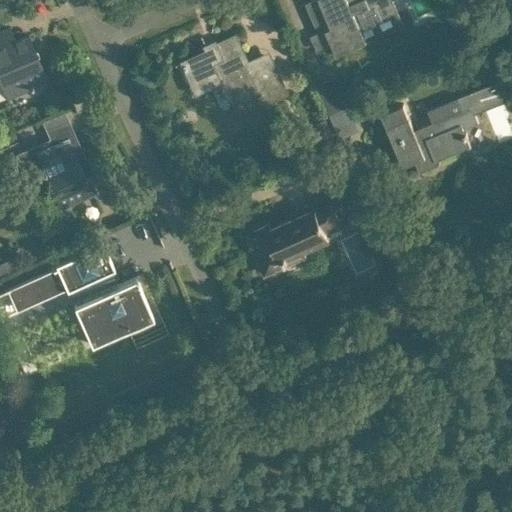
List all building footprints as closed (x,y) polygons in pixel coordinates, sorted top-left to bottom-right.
[(309,0),(305,2),(316,27),(324,24),(336,53),(366,40),(361,28),(399,11),(393,0),(309,0)] [(2,30),(0,30),(0,76),(8,95),(46,79),(52,93),(53,93),(28,34),(7,43),(2,30)] [(177,64),(195,56),(209,88),(223,81),(232,101),(260,89),(267,103),(289,94),(272,56),(251,65),(236,33),(215,42),(217,45),(176,63),(177,64)] [(496,50),(502,53),(507,50),(506,43),(502,37),(496,40),(494,45),(496,50)] [(411,115),(409,115),(404,103),(378,114),(389,141),(393,140),(403,164),(416,159),(420,170),(440,162),(438,157),(469,145),(469,146),(471,145),(468,136),(469,136),(466,130),(466,131),(464,127),(479,121),(467,92),(428,107),(433,120),(424,123),(424,125),(416,128),(411,115)] [(351,103),(346,93),(324,103),(329,113),(351,103)] [(85,175),(82,166),(89,163),(65,109),(41,121),(48,137),(18,150),(23,161),(29,175),(44,168),(61,206),(97,190),(89,173),(85,175)] [(317,146),(334,139),(326,118),(308,125),(317,146)] [(357,217),(364,213),(350,180),(338,185),(348,208),(352,206),(357,217)] [(272,225),(270,221),(256,228),(262,242),(253,246),(265,272),(307,253),(305,248),(330,237),(327,231),(350,221),(337,191),(291,211),(294,216),(272,225)] [(52,268),(0,290),(0,292),(9,289),(18,307),(66,285),(67,288),(85,280),(92,295),(74,303),(91,342),(153,315),(135,275),(113,286),(106,271),(115,267),(103,241),(50,265),(52,268)] [(3,260),(0,261),(0,274),(8,270),(3,260)]
